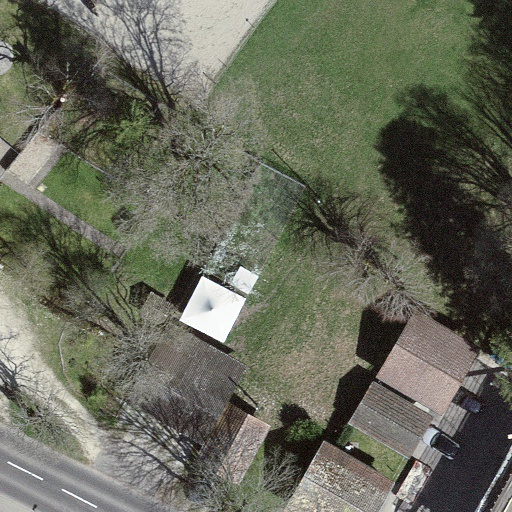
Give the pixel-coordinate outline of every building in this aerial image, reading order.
[(383,373),(435,402),(467,346),(416,316),(383,373)] [(128,396),(203,440),(231,389),(157,346),(128,396)] [(408,449),(425,419),(373,388),(355,419),(408,449)] [(265,426),(226,405),(200,454),(238,476),(265,426)] [(323,444),(288,505),(299,511),(371,511),(388,483),(323,444)] [(511,511),(511,481),(494,511),(511,511)]
